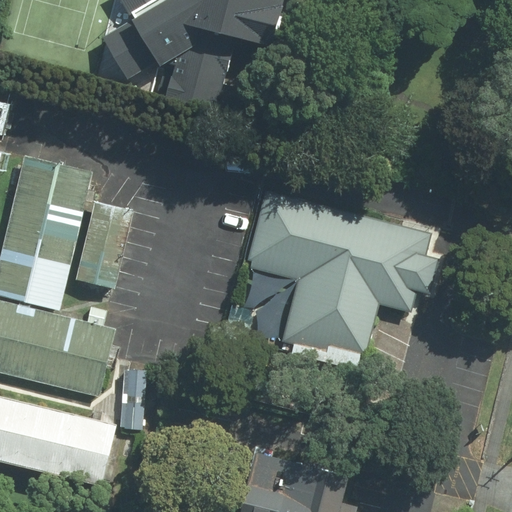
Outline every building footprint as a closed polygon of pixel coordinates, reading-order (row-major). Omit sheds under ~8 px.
[(273,51),(285,0),(120,0),(130,20),(106,39),(132,87),(155,70),(173,75),(167,95),(233,115),(251,47),(273,51)] [(98,174),(28,157),(0,270),(0,296),(63,312),(98,174)] [(435,238),(270,197),(252,268),(296,279),(281,340),(361,360),(376,299),(417,309),(435,238)] [(141,213),(97,202),(79,275),(123,286),(141,213)] [(63,312),(0,296),(0,375),(104,402),(123,327),(63,312)] [(149,370),(123,370),(122,429),(148,430),(149,370)] [(112,429),(0,401),(0,463),(97,487),(112,429)] [(358,511),(359,511),(340,503),(350,479),(303,459),(296,478),(256,461),(235,511),(358,511)]
